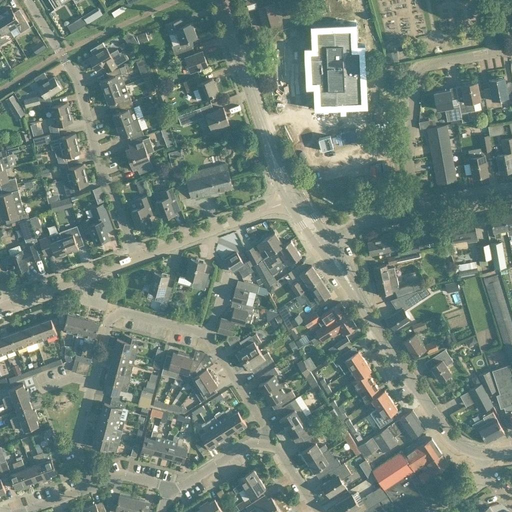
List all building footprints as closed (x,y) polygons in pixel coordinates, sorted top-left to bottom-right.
[(58,0),(49,0),(55,9),(62,5),(58,0)] [(245,0),(249,10),(258,7),(264,27),(273,24),(279,23),(275,9),(281,7),(282,12),(305,6),(303,0),(245,0)] [(122,5),(112,11),(115,16),(125,10),(122,5)] [(5,9),(0,12),(10,29),(16,26),(20,33),(30,27),(23,14),(17,17),(11,7),(6,10),(5,9)] [(90,11),(83,16),(87,23),(95,18),(90,11)] [(0,45),(8,40),(4,33),(10,29),(0,12),(0,45)] [(79,15),(73,19),(78,28),(85,24),(87,23),(83,16),(80,17),(79,15)] [(165,24),(169,33),(173,45),(181,42),(186,40),(188,40),(197,36),(192,22),(185,24),(182,18),(165,24)] [(149,40),(146,32),(137,35),(140,43),(149,40)] [(306,57),(301,91),(309,92),(306,112),(350,119),(358,65),(351,64),(354,43),(317,37),(314,59),(306,57)] [(42,40),(37,43),(41,50),(46,46),(42,40)] [(103,42),(90,49),(94,55),(89,57),(97,69),(104,65),(108,71),(129,58),(124,50),(120,52),(118,49),(110,53),(106,47),(103,42)] [(191,71),(199,68),(208,65),(203,50),(195,53),(193,46),(183,50),(175,52),(178,62),(187,59),(191,71)] [(170,55),(164,57),(166,64),(172,61),(170,55)] [(144,58),(136,61),(139,69),(147,66),(144,58)] [(105,92),(125,84),(121,73),(122,73),(120,67),(116,69),(106,72),(108,78),(101,80),(105,92)] [(149,75),(143,77),(145,83),(151,81),(149,75)] [(190,79),(189,79),(183,81),(187,92),(194,90),(197,100),(203,98),(208,97),(209,97),(218,93),(213,78),(202,82),(200,76),(190,79)] [(25,99),(26,106),(50,100),(50,95),(61,88),(54,77),(39,86),(43,93),(38,96),(25,99)] [(508,96),(506,87),(504,77),(489,80),(492,93),(485,95),(485,98),(487,108),(502,106),(501,98),(508,96)] [(464,92),(457,93),(458,95),(462,122),(469,121),(468,112),(476,110),(481,109),(480,99),(485,98),(485,95),(484,90),(479,91),(477,82),(462,85),(464,92)] [(119,106),(132,101),(130,95),(129,95),(125,84),(105,92),(109,103),(117,100),(119,106)] [(447,121),(451,120),(452,123),(462,122),(458,95),(452,96),(450,89),(435,92),(438,109),(446,108),(447,121)] [(13,95),(6,99),(11,106),(18,102),(13,95)] [(113,114),(117,125),(132,120),(133,120),(138,118),(134,107),(133,103),(140,101),(139,99),(132,101),(119,106),(121,111),(113,114)] [(51,110),(53,116),(70,112),(68,102),(53,106),(51,100),(43,102),(45,110),(51,110)] [(178,115),(181,125),(204,116),(200,107),(178,115)] [(212,128),(218,126),(220,126),(229,122),(224,107),(214,111),(213,111),(207,113),(212,128)] [(58,125),(73,122),(70,112),(53,116),(54,122),(49,125),(51,133),(59,131),(58,125)] [(17,115),(11,117),(15,126),(20,124),(17,115)] [(118,126),(116,127),(118,133),(120,132),(121,137),(129,134),(131,140),(140,136),(144,135),(143,132),(142,129),(140,124),(138,118),(133,120),(132,120),(117,125),(118,126)] [(427,120),(419,122),(421,129),(428,128),(429,127),(427,120)] [(497,156),(493,157),(496,171),(500,170),(500,172),(511,170),(511,152),(511,121),(511,127),(511,137),(501,140),(503,153),(497,155),(497,156)] [(40,123),(33,127),(39,137),(46,133),(40,123)] [(502,123),(489,126),(490,136),(504,133),(502,123)] [(430,142),(449,138),(447,124),(429,127),(428,128),(429,128),(430,135),(429,135),(430,142)] [(59,131),(51,133),(53,141),(59,141),(61,147),(78,143),(76,133),(61,137),(59,131)] [(471,162),(464,163),(466,174),(473,173),(473,177),(488,174),(486,165),(485,155),(484,151),(491,150),(488,135),(481,136),(483,147),(468,150),(470,157),(471,162)] [(172,136),(165,138),(168,147),(175,144),(172,136)] [(142,137),(138,139),(128,142),(130,148),(126,149),(130,159),(148,153),(154,151),(149,137),(143,139),(142,137)] [(434,155),(452,152),(449,138),(430,142),(431,148),(433,148),(434,155)] [(57,156),(59,164),(67,162),(66,156),(81,152),(78,143),(61,147),(62,153),(57,156)] [(0,169),(6,168),(10,167),(7,155),(10,155),(15,153),(15,151),(20,149),(19,146),(14,147),(7,149),(2,150),(1,150),(0,150),(0,169)] [(181,149),(169,152),(172,165),(178,163),(177,158),(183,156),(181,149)] [(434,163),(435,169),(454,166),(452,152),(434,155),(435,163),(434,163)] [(148,153),(130,159),(133,169),(138,168),(140,173),(149,170),(153,168),(148,153)] [(255,157),(243,159),(246,170),(257,168),(255,157)] [(67,162),(59,164),(61,172),(67,172),(69,178),(86,173),(84,164),(69,168),(67,162)] [(186,173),(189,186),(192,198),(233,187),(226,163),(186,173)] [(457,180),(454,166),(435,169),(436,176),(438,175),(439,183),(438,183),(438,184),(457,180)] [(0,184),(1,188),(17,183),(16,177),(9,179),(6,168),(0,169),(0,184)] [(49,168),(41,170),(43,176),(50,174),(49,168)] [(65,187),(67,195),(75,193),(74,187),(89,183),(86,173),(69,178),(70,184),(65,187)] [(17,185),(17,183),(1,188),(2,193),(0,194),(0,206),(22,201),(18,188),(25,186),(24,183),(17,185)] [(100,187),(92,190),(98,203),(105,201),(100,187)] [(163,198),(156,201),(162,218),(175,213),(175,211),(180,209),(173,187),(161,191),(163,198)] [(138,227),(152,222),(149,214),(154,212),(153,208),(148,195),(136,199),(139,207),(132,210),(138,227)] [(70,197),(58,200),(60,209),(72,206),(70,197)] [(10,223),(19,221),(19,220),(29,217),(28,211),(24,212),(22,201),(0,206),(3,218),(8,217),(10,223)] [(86,218),(81,220),(85,233),(91,231),(92,233),(95,242),(109,237),(107,230),(112,228),(110,222),(103,203),(94,207),(91,208),(96,222),(89,225),(86,218)] [(502,236),(501,230),(508,229),(505,213),(491,216),(494,232),(495,231),(496,238),(502,236)] [(29,217),(19,220),(19,221),(20,223),(26,242),(37,238),(29,218),(29,217)] [(477,240),(475,229),(473,219),(450,223),(451,233),(453,242),(469,239),(470,241),(477,240)] [(62,238),(68,253),(79,248),(76,240),(82,238),(78,229),(78,228),(77,226),(71,228),(60,232),(62,238)] [(45,255),(54,251),(56,257),(68,253),(62,238),(60,232),(39,239),(45,255)] [(269,255),(270,254),(283,245),(275,232),(253,246),(246,250),(251,259),(254,264),(254,265),(264,258),(259,251),(265,248),(269,255)] [(371,254),(381,252),(395,249),(393,243),(391,233),(381,235),(382,238),(368,241),(371,254)] [(399,255),(419,250),(419,249),(424,248),(422,241),(418,242),(417,236),(411,238),(413,243),(397,247),(399,255)] [(270,254),(269,255),(264,258),(254,265),(261,277),(264,283),(266,287),(277,280),(269,269),(285,259),(288,264),(293,261),(302,256),(291,240),(283,245),(270,254)] [(507,267),(503,241),(491,244),(490,244),(493,257),(495,269),(507,267)] [(10,255),(4,257),(5,257),(9,270),(15,268),(16,271),(29,267),(26,261),(32,259),(32,260),(40,257),(35,244),(34,243),(28,245),(27,246),(28,249),(23,251),(22,250),(20,244),(9,249),(11,254),(10,255)] [(488,264),(487,258),(493,257),(490,244),(477,246),(481,265),(488,264)] [(241,273),(251,266),(247,261),(244,263),(237,252),(225,259),(232,271),(238,268),(241,273)] [(410,252),(388,257),(389,263),(413,258),(410,252)] [(180,275),(178,282),(192,286),(205,289),(206,286),(208,279),(208,277),(202,275),(206,262),(191,258),(186,276),(180,275)] [(476,261),(456,265),(456,268),(457,270),(459,270),(460,277),(478,273),(476,264),(476,261)] [(301,273),(304,279),(299,283),(297,281),(292,285),(298,295),(321,279),(312,265),(308,268),(304,262),(295,267),(288,272),(291,276),(296,273),(297,276),(301,273)] [(374,266),(377,280),(396,276),(394,267),(388,268),(387,264),(374,266)] [(155,300),(161,301),(158,312),(165,313),(168,303),(173,287),(166,285),(169,276),(154,272),(149,290),(157,292),(155,300)] [(511,321),(498,275),(485,279),(510,362),(511,364),(492,369),(500,393),(496,394),(500,408),(504,407),(506,415),(510,414),(511,421),(511,321)] [(413,283),(399,288),(397,276),(396,276),(377,280),(380,294),(395,290),(398,297),(415,291),(413,283)] [(318,302),(322,299),(331,293),(321,279),(298,295),(302,301),(307,297),(313,305),(318,302)] [(236,286),(232,300),(243,303),(246,304),(253,305),(256,292),(258,293),(257,293),(267,296),(268,291),(267,287),(260,285),(254,284),(244,281),(243,288),(236,286)] [(458,281),(446,284),(448,293),(460,290),(458,281)] [(398,311),(387,318),(395,330),(410,320),(411,320),(405,311),(424,299),(418,291),(391,300),(398,311)] [(318,320),(322,327),(347,311),(341,301),(328,310),(329,310),(321,315),(323,317),(321,318),(316,311),(303,320),(308,327),(318,320)] [(235,321),(235,322),(245,324),(250,325),(253,312),(252,312),(254,306),(253,305),(246,304),(243,303),(241,309),(234,307),(231,320),(235,321)] [(290,329),(295,326),(303,320),(293,305),(280,313),(290,329)] [(415,323),(424,320),(420,308),(411,311),(415,323)] [(268,321),(280,313),(266,309),(268,321)] [(345,334),(357,326),(347,311),(322,327),(316,331),(314,333),(316,336),(312,339),(316,345),(341,328),(345,334)] [(442,311),(425,315),(426,320),(444,316),(442,311)] [(68,314),(59,314),(60,328),(64,330),(68,314)] [(63,330),(74,333),(78,316),(68,314),(64,330),(63,330)] [(74,333),(85,336),(89,319),(78,316),(74,333)] [(230,345),(239,339),(240,338),(237,333),(234,335),(232,334),(235,322),(235,321),(231,320),(221,317),(218,331),(228,334),(227,339),(230,345)] [(57,334),(55,327),(51,318),(41,322),(47,338),(57,334)] [(100,322),(89,319),(85,336),(95,338),(100,322)] [(413,325),(415,331),(426,327),(424,320),(413,325)] [(47,338),(41,322),(31,325),(37,341),(47,338)] [(27,345),(37,341),(31,325),(21,329),(27,345)] [(10,333),(16,349),(27,345),(21,329),(10,333)] [(403,341),(413,357),(421,351),(427,348),(429,353),(439,349),(436,341),(425,345),(416,332),(411,336),(403,341)] [(0,337),(6,353),(16,349),(10,333),(0,337)] [(136,354),(139,345),(138,343),(133,342),(134,336),(124,333),(123,339),(117,338),(114,348),(126,351),(136,354)] [(238,351),(244,360),(260,350),(257,345),(262,342),(256,333),(249,337),(240,343),(243,347),(238,351)] [(351,342),(347,336),(336,343),(340,349),(351,342)] [(474,336),(466,342),(468,345),(472,346),(478,342),(474,336)] [(294,341),(289,344),(294,351),(299,349),(294,341)] [(135,358),(136,354),(126,351),(114,348),(112,359),(134,365),(135,358)] [(162,361),(165,350),(157,348),(155,359),(162,361)] [(440,380),(448,374),(452,372),(447,364),(454,360),(446,348),(433,356),(430,359),(434,365),(429,368),(433,374),(435,372),(440,380)] [(260,350),(244,360),(249,369),(255,365),(258,370),(266,365),(273,360),(268,351),(263,355),(260,350)] [(351,368),(365,359),(359,350),(345,359),(351,368)] [(164,364),(162,373),(176,377),(178,375),(184,352),(179,351),(178,353),(173,351),(172,356),(167,354),(164,364)] [(187,380),(187,381),(201,361),(193,359),(193,357),(189,356),(189,354),(184,352),(178,375),(176,377),(187,380)] [(91,363),(92,358),(76,354),(75,359),(79,360),(91,363)] [(132,370),(134,365),(112,359),(109,369),(131,375),(132,370)] [(155,359),(153,367),(160,369),(162,361),(155,359)] [(371,369),(365,359),(351,368),(357,377),(358,378),(367,371),(368,371),(371,369)] [(79,360),(76,371),(82,373),(85,362),(79,360)] [(302,370),(307,367),(303,360),(298,363),(302,370)] [(41,366),(39,367),(36,361),(33,363),(35,368),(37,372),(43,370),(41,366)] [(187,381),(193,389),(195,387),(214,375),(211,370),(209,371),(207,367),(205,368),(201,361),(187,381)] [(85,362),(82,373),(88,375),(91,363),(85,362)] [(13,367),(16,375),(18,379),(22,378),(21,373),(22,373),(19,364),(13,367)] [(265,394),(280,384),(275,375),(278,373),(274,366),(260,376),(264,381),(259,384),(265,394)] [(306,377),(312,374),(307,367),(302,370),(306,377)] [(129,381),(131,375),(109,369),(106,380),(121,384),(128,386),(129,381)] [(367,371),(358,378),(357,377),(352,381),(359,392),(375,382),(368,371),(367,371)] [(496,390),(489,371),(478,375),(488,393),(496,390)] [(151,373),(149,380),(156,382),(158,374),(151,373)] [(195,387),(193,389),(202,402),(207,399),(209,397),(217,392),(214,387),(218,385),(215,380),(217,379),(214,375),(195,387)] [(478,376),(472,379),(476,386),(481,383),(478,376)] [(127,391),(128,386),(121,384),(106,380),(104,390),(113,393),(119,395),(120,390),(127,391)] [(148,380),(145,390),(152,392),(154,392),(156,382),(149,380),(148,380)] [(381,392),(375,382),(359,392),(367,403),(372,399),(382,392),(381,392)] [(4,403),(30,393),(28,389),(26,390),(23,383),(14,387),(9,389),(11,395),(3,398),(3,399),(4,403)] [(476,386),(469,390),(469,391),(478,407),(481,412),(487,409),(493,405),(481,383),(476,386)] [(279,406),(288,401),(295,396),(291,389),(286,393),(280,384),(265,394),(271,403),(276,400),(279,406)] [(385,389),(381,392),(382,392),(372,399),(378,408),(391,399),(385,389)] [(142,406),(149,408),(149,407),(152,392),(145,390),(145,391),(142,390),(138,405),(142,406)] [(29,398),(31,398),(30,393),(4,403),(0,404),(0,409),(15,404),(17,410),(31,404),(29,398)] [(305,396),(300,399),(310,417),(316,413),(305,396)] [(125,408),(127,402),(112,398),(110,404),(104,402),(102,413),(125,419),(128,409),(125,408)] [(279,415),(286,427),(306,415),(296,398),(291,401),(282,406),(285,411),(279,415)] [(378,408),(371,413),(380,427),(394,418),(391,413),(398,408),(391,399),(378,408)] [(36,409),(33,410),(31,404),(17,410),(19,415),(10,419),(12,423),(37,414),(36,409)] [(229,407),(225,410),(236,428),(236,429),(238,431),(247,425),(238,411),(233,414),(229,407)] [(333,408),(327,412),(333,422),(339,418),(333,408)] [(236,429),(236,428),(225,410),(221,412),(220,411),(214,414),(218,420),(227,434),(236,429)] [(408,504),(413,511),(448,490),(444,484),(456,476),(415,411),(383,432),(423,495),(408,504)] [(487,441),(504,432),(500,423),(493,411),(483,416),(484,419),(474,424),(478,431),(480,429),(487,441)] [(99,424),(123,430),(125,419),(102,413),(99,424)] [(37,419),(39,418),(37,414),(12,423),(14,428),(23,425),(25,430),(39,425),(37,419)] [(299,433),(304,440),(315,433),(321,428),(320,426),(313,430),(310,425),(312,424),(306,415),(286,427),(293,437),(299,433)] [(206,422),(218,440),(227,434),(218,420),(213,423),(210,419),(206,422)] [(201,434),(204,440),(210,449),(219,443),(218,440),(206,422),(202,425),(206,431),(201,434)] [(120,441),(123,430),(99,424),(96,434),(119,441),(120,441)] [(48,438),(56,437),(55,429),(48,430),(48,438)] [(145,436),(143,443),(141,452),(152,455),(152,452),(158,431),(153,430),(151,438),(145,436)] [(163,433),(158,431),(152,452),(163,455),(167,439),(162,437),(163,433)] [(180,433),(179,437),(173,458),(173,461),(184,463),(188,447),(182,446),(184,438),(185,434),(180,433)] [(308,461),(322,452),(328,448),(325,443),(319,447),(316,442),(320,440),(315,433),(304,440),(308,447),(301,451),(308,461)] [(117,451),(119,441),(96,434),(93,445),(117,451)] [(173,440),(167,439),(163,455),(173,458),(179,437),(174,435),(173,440)] [(201,440),(196,444),(200,451),(206,447),(201,440)] [(139,447),(139,446),(134,444),(133,445),(131,455),(136,456),(139,447)] [(356,444),(352,447),(356,454),(360,452),(356,444)] [(36,446),(38,453),(47,478),(52,477),(51,474),(57,472),(56,469),(62,467),(56,450),(50,452),(43,451),(40,445),(36,446)] [(329,472),(337,467),(332,460),(329,462),(322,452),(308,461),(314,471),(321,467),(325,474),(329,472)] [(37,464),(31,466),(36,480),(42,478),(43,480),(47,478),(38,453),(33,455),(37,464)] [(16,458),(18,461),(27,486),(31,484),(30,482),(36,480),(31,466),(26,468),(21,456),(16,458)] [(5,474),(11,472),(6,460),(1,462),(5,474)] [(10,474),(12,478),(15,488),(22,485),(22,488),(27,486),(18,461),(13,463),(16,472),(10,474)] [(330,496),(338,491),(346,486),(341,479),(351,473),(344,462),(337,467),(329,472),(333,478),(322,484),(330,496)] [(250,484),(260,478),(254,469),(239,478),(241,483),(233,487),(234,489),(229,491),(225,493),(222,489),(217,492),(221,498),(223,502),(232,496),(232,495),(239,491),(245,488),(250,484)] [(250,484),(245,488),(251,497),(266,487),(260,478),(250,484)] [(364,494),(376,488),(373,480),(360,486),(364,494)] [(381,500),(388,496),(385,490),(382,485),(362,498),(357,491),(352,494),(335,504),(339,511),(362,511),(368,508),(374,504),(378,502),(381,500)] [(109,511),(122,511),(125,511),(128,511),(133,497),(120,494),(118,503),(112,502),(109,511)] [(256,511),(258,511),(266,511),(277,505),(272,496),(268,499),(265,494),(256,500),(252,502),(251,503),(248,505),(246,506),(249,511),(256,511)] [(388,496),(381,500),(384,505),(391,500),(388,496)] [(149,511),(150,511),(143,509),(145,500),(133,497),(128,511),(149,511)] [(248,505),(251,503),(248,497),(244,500),(236,505),(237,507),(233,510),(233,511),(236,511),(240,510),(246,506),(248,505)] [(227,509),(223,502),(221,498),(216,501),(215,499),(209,502),(208,500),(204,503),(209,511),(222,511),(223,511),(227,509)] [(384,511),(378,502),(374,504),(368,508),(362,511),(384,511)] [(83,507),(85,511),(106,511),(106,510),(99,511),(98,511),(96,503),(83,507)] [(209,511),(204,503),(200,505),(201,508),(195,511),(209,511)]
